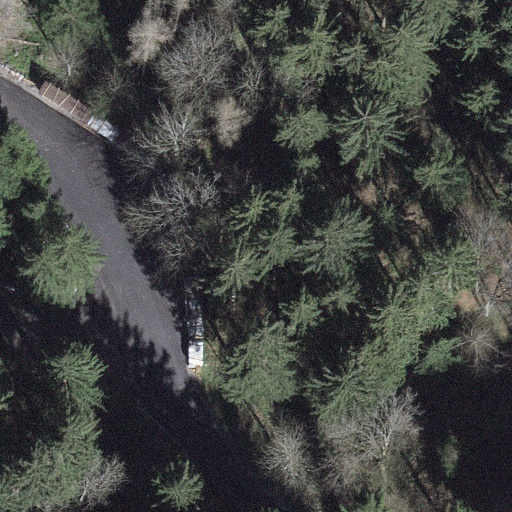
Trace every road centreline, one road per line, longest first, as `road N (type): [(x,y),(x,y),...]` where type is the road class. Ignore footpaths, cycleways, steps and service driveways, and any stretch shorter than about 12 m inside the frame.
road 1 (track): [(0,107),(105,200),(138,269),(146,352),(232,468),(289,511)]
road 2 (track): [(0,325),(36,344),(146,352)]
